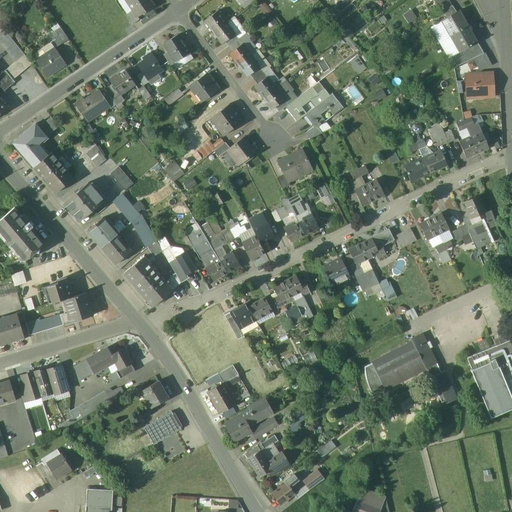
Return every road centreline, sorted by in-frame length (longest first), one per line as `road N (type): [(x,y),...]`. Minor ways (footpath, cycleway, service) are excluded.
road 1 (residential): [(140,322),(201,304),(511,157)]
road 2 (residential): [(257,511),(140,322)]
road 3 (residential): [(177,12),(0,135)]
road 4 (residential): [(140,322),(0,160)]
road 5 (residential): [(177,12),(282,144)]
road 6 (residential): [(0,366),(140,322)]
road 7 (residential): [(505,31),(511,157)]
